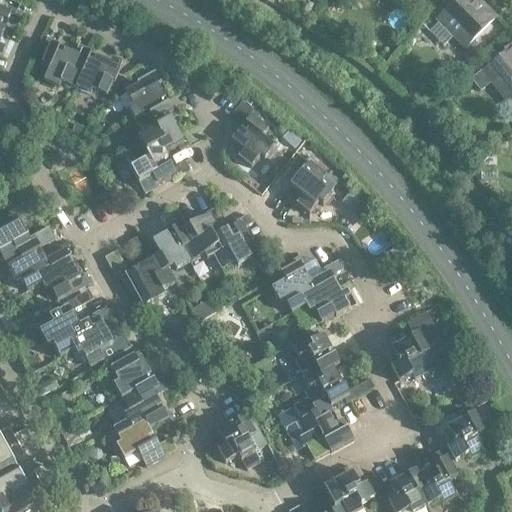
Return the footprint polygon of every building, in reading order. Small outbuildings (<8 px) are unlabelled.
[(458,0),(436,22),(461,47),(492,17),(474,0),(458,0)] [(0,43),(6,30),(10,20),(14,21),(17,12),(8,8),(6,13),(0,10),(0,43)] [(75,91),(76,90),(82,76),(74,72),(80,58),(75,56),(55,48),(57,44),(47,40),(43,49),(48,51),(42,66),(50,69),(44,83),(59,90),(61,85),(75,91)] [(79,47),(75,56),(80,58),(74,72),(82,76),(76,90),(90,97),(92,92),(107,98),(113,83),(105,80),(111,65),(96,59),(86,55),(88,51),(79,47)] [(507,58),(486,74),(485,72),(472,82),(481,93),(493,83),(510,104),(511,102),(511,48),(505,54),(507,58)] [(128,111),(136,125),(150,117),(154,125),(167,117),(170,122),(179,117),(174,108),(171,110),(158,87),(144,94),(140,86),(125,94),(133,108),(128,111)] [(413,95),(408,100),(415,107),(422,101),(417,96),(413,95)] [(239,128),(245,120),(249,122),(232,143),(244,153),(238,160),(251,170),(261,158),(265,161),(275,149),(263,139),(268,132),(256,122),(260,118),(242,104),(230,120),(239,128)] [(150,117),(136,125),(143,138),(138,141),(142,147),(146,155),(160,147),(165,155),(178,148),(181,153),(190,148),(185,139),(181,141),(176,132),(170,122),(167,117),(154,125),(150,117)] [(289,133),(283,140),(294,151),(301,143),(289,133)] [(146,155),(142,147),(128,155),(135,169),(131,171),(145,196),(159,189),(157,186),(170,178),(173,183),(182,178),(177,169),(173,171),(168,162),(165,155),(160,147),(146,155)] [(304,166),(307,169),(290,190),(294,194),(301,199),(302,199),(296,206),(309,216),(319,205),(323,208),(333,195),(321,185),(327,179),(315,168),(318,165),(310,158),(304,166)] [(294,194),(289,200),(295,205),(301,199),(294,194)] [(0,256),(7,269),(21,261),(17,253),(31,246),(28,241),(23,231),(18,222),(21,220),(16,211),(7,216),(10,220),(0,226),(0,235),(1,236),(0,236),(0,256)] [(206,220),(188,230),(183,233),(191,247),(183,251),(190,264),(191,265),(204,258),(207,262),(213,259),(221,254),(213,241),(221,237),(214,222),(218,220),(213,211),(204,216),(206,220)] [(235,224),(237,227),(228,233),(221,237),(213,241),(221,254),(213,259),(221,273),(235,265),(237,270),(251,262),(244,248),(251,244),(244,230),(249,228),(244,219),(235,224)] [(174,226),(176,230),(152,243),(160,257),(152,261),(153,262),(160,275),(168,271),(173,268),(176,272),(190,264),(183,251),(191,247),(183,233),(188,230),(183,221),(174,226)] [(48,230),(37,236),(28,241),(31,246),(17,253),(21,261),(7,269),(15,283),(20,281),(28,294),(42,286),(38,278),(51,270),(47,263),(40,250),(55,242),(48,230)] [(72,254),(67,245),(58,250),(60,255),(47,263),(51,270),(38,278),(42,286),(46,293),(50,290),(58,304),(72,296),(67,288),(81,280),(73,266),(68,256),(72,254)] [(115,278),(118,277),(123,286),(128,283),(135,297),(143,310),(165,298),(163,293),(176,286),(168,271),(160,275),(153,262),(138,270),(139,272),(130,277),(117,253),(105,260),(115,278)] [(300,258),(292,263),(294,268),(281,276),(285,283),(271,291),(279,305),(284,303),(291,316),(306,308),(301,300),(315,292),(311,285),(307,278),(302,269),(305,267),(300,258)] [(324,277),(311,285),(315,292),(301,300),(306,308),(317,327),(335,317),(336,319),(356,308),(347,292),(341,295),(332,278),(344,271),(339,263),(321,273),(324,277)] [(60,361),(74,353),(70,345),(84,337),(79,330),(76,323),(71,314),(74,312),(69,304),(61,309),(63,313),(49,320),(54,328),(40,336),(48,350),(53,347),(60,361)] [(93,322),(79,330),(84,337),(70,345),(74,353),(78,359),(82,357),(90,370),(104,362),(100,355),(113,347),(106,333),(101,335),(96,326),(104,321),(99,313),(90,318),(93,322)] [(413,335),(414,339),(391,352),(399,366),(391,370),(398,384),(412,376),(418,387),(432,379),(428,373),(436,369),(423,345),(438,337),(431,325),(413,335)] [(317,333),(292,347),(299,361),(294,363),(302,377),(316,370),(320,377),(333,370),(336,375),(363,360),(357,349),(339,359),(340,361),(337,363),(324,339),(321,341),(317,333)] [(274,337),(261,344),(266,353),(279,346),(274,337)] [(138,355),(125,362),(111,370),(118,384),(113,386),(121,400),(135,393),(139,401),(153,393),(155,398),(181,384),(175,373),(155,384),(138,355)] [(316,370),(302,377),(302,378),(309,391),(305,394),(308,400),(312,408),(326,401),(330,408),(344,401),(346,405),(355,401),(351,392),(347,394),(342,385),(336,375),(333,370),(320,377),(316,370)] [(246,375),(251,385),(258,381),(253,372),(246,375)] [(38,390),(43,398),(58,390),(53,382),(38,390)] [(135,393),(121,400),(121,401),(128,414),(124,417),(127,423),(132,431),(145,424),(150,432),(163,424),(166,429),(175,424),(170,415),(166,417),(161,408),(155,398),(153,393),(139,401),(135,393)] [(0,408),(10,403),(6,395),(0,398),(0,408)] [(312,408),(308,400),(294,408),(301,421),(297,424),(302,434),(300,435),(302,439),(300,440),(308,454),(322,446),(319,441),(322,439),(331,455),(354,442),(342,422),(339,424),(334,415),(330,408),(326,401),(312,408)] [(61,415),(54,401),(45,406),(53,420),(61,415)] [(15,411),(10,403),(0,408),(0,413),(3,418),(15,411)] [(468,415),(470,419),(447,432),(454,445),(446,450),(454,464),(468,456),(470,461),(484,453),(477,440),(485,435),(477,422),(482,419),(477,410),(468,415)] [(239,417),(241,420),(231,425),(217,433),(225,447),(217,451),(225,465),(239,458),(247,474),(261,466),(248,441),(255,437),(248,423),(252,420),(247,412),(239,417)] [(127,423),(113,431),(121,445),(116,447),(128,469),(142,462),(144,466),(176,449),(171,440),(158,447),(150,432),(145,424),(132,431),(127,423)] [(73,427),(61,434),(69,449),(82,442),(73,427)] [(30,439),(25,431),(13,437),(18,445),(30,439)] [(34,447),(30,439),(18,445),(22,453),(34,447)] [(454,464),(446,450),(438,454),(440,459),(434,462),(429,453),(416,461),(419,465),(424,474),(419,476),(427,490),(419,494),(426,508),(440,501),(443,506),(457,498),(449,484),(457,480),(450,467),(454,464)] [(0,479),(17,470),(7,451),(0,455),(0,479)] [(424,474),(419,465),(410,470),(412,474),(388,487),(396,500),(388,504),(392,511),(407,511),(409,511),(418,511),(426,508),(419,494),(427,490),(419,476),(424,474)] [(49,475),(45,467),(33,473),(37,481),(49,475)] [(0,502),(27,488),(17,470),(0,479),(0,502)] [(54,482),(49,475),(37,481),(42,489),(54,482)] [(352,476),(337,483),(328,488),(326,485),(317,490),(322,499),(327,496),(334,510),(342,505),(345,511),(362,511),(364,511),(361,507),(375,499),(367,485),(359,489),(352,476)] [(26,511),(37,506),(27,488),(0,502),(0,511),(26,511)]
